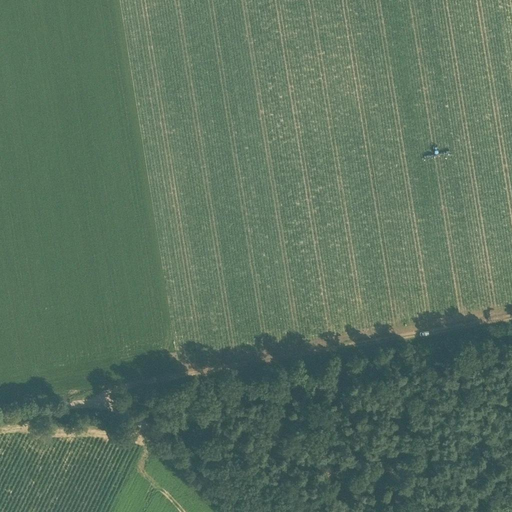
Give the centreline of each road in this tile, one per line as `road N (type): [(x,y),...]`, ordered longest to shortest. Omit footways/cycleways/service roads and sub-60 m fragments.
road 1 (track): [(511,316),(159,379),(105,405)]
road 2 (unclassified): [(0,417),(92,404),(120,410),(238,511)]
